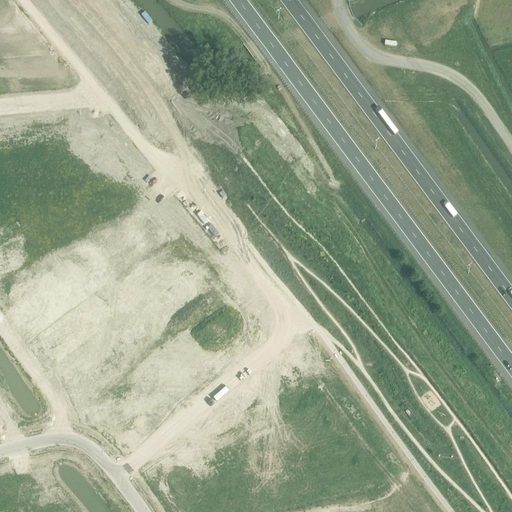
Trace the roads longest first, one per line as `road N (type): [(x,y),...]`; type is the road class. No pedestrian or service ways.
road 1 (motorway): [(237,0),(511,363)]
road 2 (motorway): [(511,298),(288,0)]
road 3 (track): [(329,191),(323,164),(250,44),(226,17),(172,0)]
road 4 (unclassified): [(511,149),(448,73),(379,60),(367,50),(339,0)]
road 5 (residential): [(287,336),(116,476)]
road 6 (residential): [(0,318),(172,192)]
road 7 (residential): [(60,407),(92,392),(219,293)]
road 8 (residential): [(172,192),(287,336)]
road 9 (residential): [(95,92),(172,192)]
road 10 (residential): [(18,0),(95,92)]
